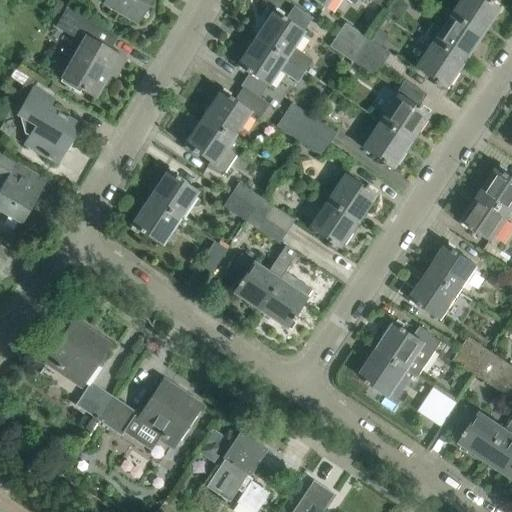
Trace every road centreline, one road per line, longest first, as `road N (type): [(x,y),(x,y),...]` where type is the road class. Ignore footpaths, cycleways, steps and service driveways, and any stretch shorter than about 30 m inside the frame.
road 1 (residential): [(295,383),(511,53)]
road 2 (residential): [(212,0),(71,237)]
road 3 (residential): [(295,383),(71,237)]
road 4 (residential): [(490,511),(295,383)]
road 5 (residential): [(71,237),(0,344)]
